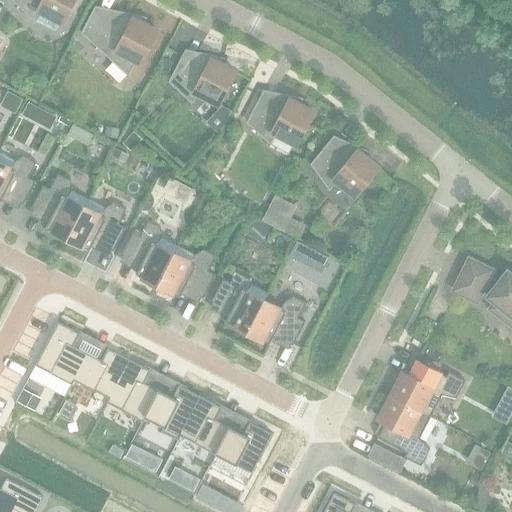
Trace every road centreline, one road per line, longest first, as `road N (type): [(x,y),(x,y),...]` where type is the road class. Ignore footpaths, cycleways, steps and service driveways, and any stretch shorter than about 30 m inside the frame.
road 1 (residential): [(461,174),(324,62),(205,0)]
road 2 (residential): [(318,414),(43,274)]
road 3 (residential): [(461,174),(344,398),(318,414)]
road 4 (residential): [(319,447),(441,511)]
